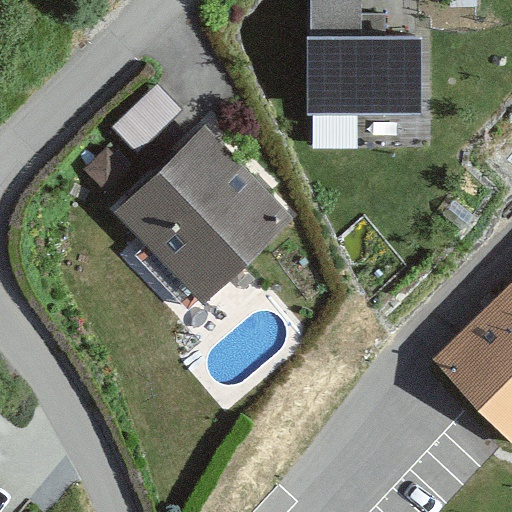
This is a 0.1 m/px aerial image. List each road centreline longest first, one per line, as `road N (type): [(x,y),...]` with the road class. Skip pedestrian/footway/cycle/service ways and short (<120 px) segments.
road 1 (residential): [(0,319),(44,366),(97,482),(102,511)]
road 2 (residential): [(130,0),(0,130)]
